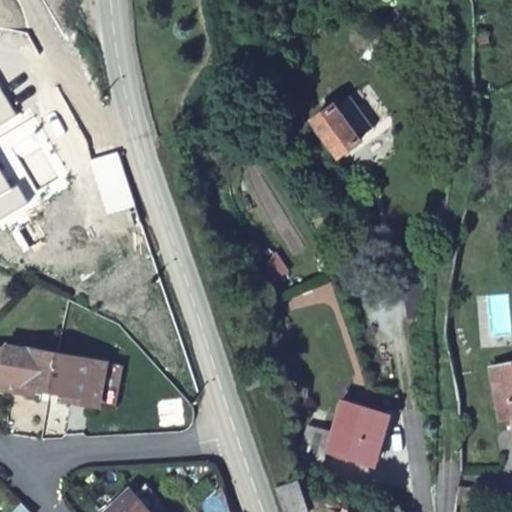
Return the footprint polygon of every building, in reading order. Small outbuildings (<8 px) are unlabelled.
[(359,143),(335,105),(314,117),(338,156),(359,143)] [(430,224),(418,222),(414,243),(426,246),(430,224)] [(0,401),(50,407),(57,370),(4,363),(0,401)] [(511,367),(492,371),(499,409),(511,407),(511,416),(511,367)] [(57,370),(50,407),(94,414),(98,375),(57,370)] [(372,471),(390,434),(342,407),(322,448),(372,471)] [(511,416),(511,407),(499,409),(501,422),(511,420),(511,416)] [(308,511),(300,489),(280,495),(286,511),(308,511)] [(151,511),(131,490),(107,511),(151,511)] [(32,511),(24,503),(15,511),(32,511)]
